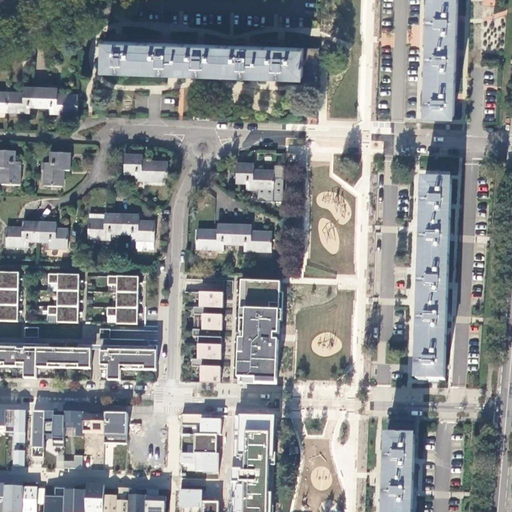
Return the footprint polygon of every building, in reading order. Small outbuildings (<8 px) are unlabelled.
[(431,0),(428,113),(454,114),(455,97),(456,53),(458,18),(458,0),(431,0)] [(121,42),(106,41),(105,69),(319,76),(320,49),(283,48),(248,46),(202,45),(166,44),(121,42)] [(51,113),(78,114),(79,96),(62,95),(58,95),(58,89),(28,88),(24,88),(24,96),(0,95),(0,111),(30,113),(30,106),(51,107),(51,113)] [(14,153),(0,152),(0,169),(3,170),(3,185),(20,186),(20,164),(14,163),(14,153)] [(70,155),(52,154),(52,164),(45,164),(44,186),(61,187),(62,171),(70,172),(70,155)] [(143,157),(125,156),(124,175),(135,176),(135,182),(167,183),(168,165),(143,164),(143,157)] [(255,166),(238,165),(237,184),(248,185),(247,191),(274,192),(275,174),(254,173),(255,166)] [(453,182),(426,181),(419,379),(446,381),(446,360),(448,326),(449,285),(451,242),(453,201),(453,182)] [(154,242),(154,225),(138,225),(138,217),(133,217),(109,216),(104,216),(104,224),(89,223),(88,240),(110,240),(110,235),(131,235),(131,242),(154,242)] [(26,223),(22,223),(22,232),(6,231),(5,248),(28,249),(29,243),(49,243),(49,249),(67,250),(68,234),(56,233),(56,224),(52,224),(26,223)] [(211,232),(197,232),(197,250),(223,251),(223,245),(244,246),(244,252),(271,253),(271,235),(257,234),(251,234),(251,228),(218,226),(217,233),(211,232)] [(19,279),(20,274),(0,273),(0,320),(18,321),(19,311),(22,311),(22,310),(19,310),(19,300),(23,300),(22,299),(19,299),(19,280),(23,280),(19,279)] [(80,282),(80,276),(49,275),(49,284),(59,284),(58,306),(49,306),(48,315),(58,315),(58,323),(79,323),(79,313),(83,313),(83,312),(79,312),(79,302),(83,302),(83,301),(79,301),(80,282),(83,282),(83,281),(80,282)] [(139,284),(139,278),(108,277),(108,286),(118,286),(117,309),(108,308),(108,317),(117,317),(117,324),(138,325),(138,315),(142,315),(142,314),(138,315),(139,304),(142,304),(142,303),(139,303),(139,284),(143,284),(139,284)] [(263,379),(278,380),(279,341),(274,340),(275,334),(279,334),(280,321),(280,293),(281,283),(247,282),(245,333),(245,339),(240,339),(240,348),(245,348),(245,353),(239,353),(239,379),(257,379),(256,384),(263,385),(263,379)] [(201,383),(221,384),(221,368),(219,368),(220,361),(222,361),(222,338),(220,338),(221,331),(223,331),(223,316),(221,316),(221,309),(223,309),(224,294),(200,293),(200,308),(194,307),(194,315),(203,315),(203,330),(194,330),(193,337),(199,337),(198,360),(193,359),(192,367),(202,367),(201,383)] [(25,338),(35,338),(35,328),(25,328),(25,338)] [(102,330),(101,340),(110,340),(110,334),(110,330),(102,330)] [(37,369),(91,370),(92,350),(78,350),(37,349),(38,345),(25,345),(25,349),(25,368),(25,379),(37,379),(37,369)] [(109,370),(109,381),(121,381),(121,370),(157,371),(157,352),(122,351),(122,347),(110,347),(109,351),(109,370)] [(0,367),(17,368),(18,349),(0,348),(0,367)] [(18,349),(17,368),(25,368),(25,349),(18,349)] [(109,370),(109,351),(101,351),(101,370),(109,370)] [(25,467),(26,411),(14,410),(12,466),(25,467)] [(45,439),(45,411),(32,411),(31,458),(44,458),(45,439)] [(65,447),(65,435),(65,415),(53,415),(53,411),(45,411),(45,439),(53,439),(53,447),(65,447)] [(82,433),(83,413),(65,413),(65,415),(65,435),(82,435),(82,433)] [(105,414),(83,413),(82,433),(105,434),(105,414)] [(128,444),(128,414),(105,414),(105,434),(105,444),(128,444)] [(183,415),(179,511),(271,511),(276,415),(183,415)] [(416,422),(389,421),(385,511),(412,511),(413,500),(415,461),(416,422)] [(86,491),(86,511),(103,511),(104,496),(104,486),(86,485),(86,491)] [(5,496),(4,511),(23,511),(24,487),(6,486),(5,496)] [(44,488),(24,487),(23,511),(42,511),(44,498),(44,488)] [(130,488),(117,488),(117,497),(104,496),(103,511),(128,511),(129,497),(130,488)] [(64,511),(65,491),(66,489),(54,489),(53,498),(44,498),(42,511),(64,511)] [(86,511),(86,491),(65,491),(64,511),(86,511)] [(143,511),(144,497),(129,497),(128,511),(143,511)] [(166,511),(166,497),(144,497),(143,511),(166,511)]
